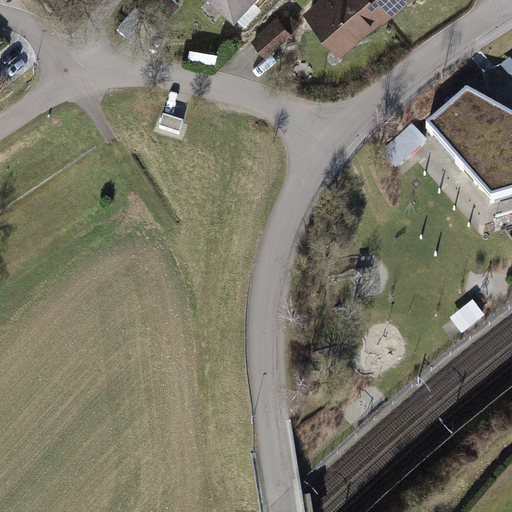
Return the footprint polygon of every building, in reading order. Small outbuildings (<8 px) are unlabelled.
[(251,0),(227,0),(240,12),(251,0)] [(386,13),(376,0),(318,0),(309,8),(342,49),(386,13)] [(376,0),(386,13),(402,0),(376,0)] [(292,30),(279,16),(256,37),(269,51),(292,30)] [(0,91),(10,83),(0,71),(0,91)] [(511,109),(469,87),(430,122),(493,193),(511,187),(511,109)] [(164,116),(161,128),(180,133),(183,121),(164,116)]
